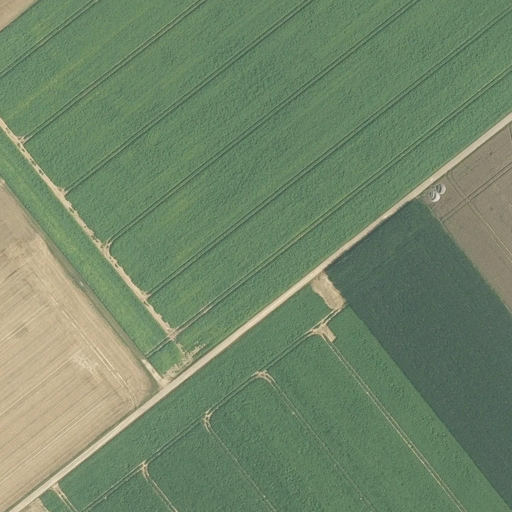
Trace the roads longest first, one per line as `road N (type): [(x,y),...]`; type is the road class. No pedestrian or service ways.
road 1 (track): [(14,511),(511,116)]
road 2 (track): [(166,391),(0,178)]
